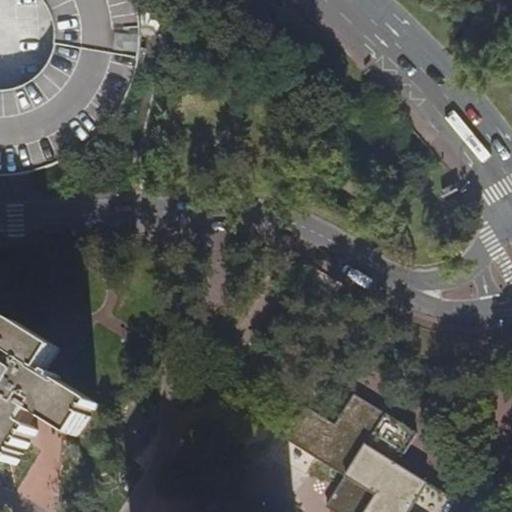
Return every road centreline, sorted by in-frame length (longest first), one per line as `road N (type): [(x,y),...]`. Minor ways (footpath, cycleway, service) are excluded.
road 1 (residential): [(397,285),(307,224),(257,211),(0,216)]
road 2 (secondary): [(345,0),(395,44),(511,179)]
road 3 (residential): [(511,237),(455,277),(397,285)]
road 4 (residential): [(397,285),(446,308),(511,308)]
